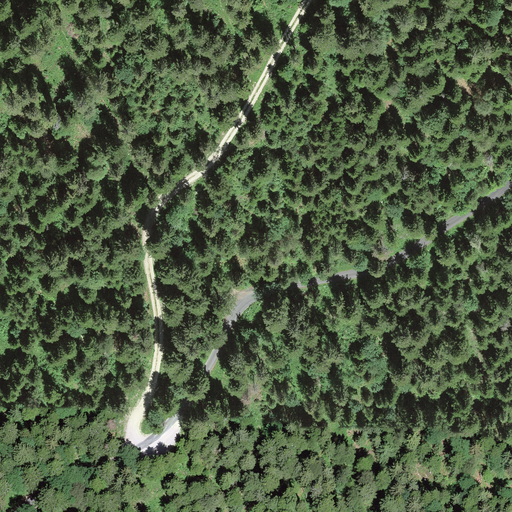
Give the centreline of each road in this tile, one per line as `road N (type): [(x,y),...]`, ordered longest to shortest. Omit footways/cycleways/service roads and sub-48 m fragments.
road 1 (unclassified): [(19,511),(131,454),(167,426),(250,298),(396,261),(511,181)]
road 2 (track): [(131,454),(152,404),(160,352),(150,224),(164,197),(209,166),(243,119),(311,0)]
